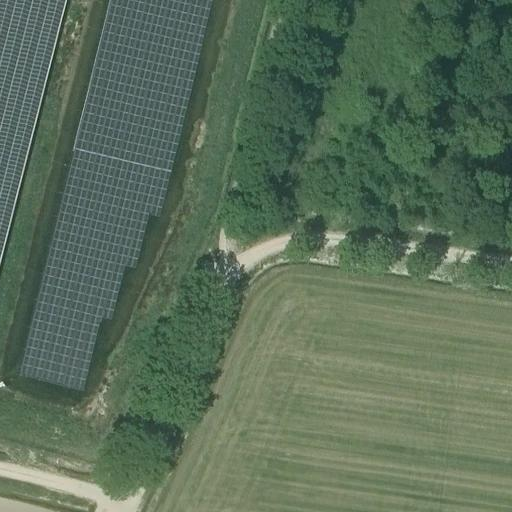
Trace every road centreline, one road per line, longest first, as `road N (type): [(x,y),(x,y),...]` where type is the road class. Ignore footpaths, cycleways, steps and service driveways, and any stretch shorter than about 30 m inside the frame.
road 1 (track): [(511,264),(295,238),(252,255),(227,282)]
road 2 (unclassified): [(227,282),(127,509),(103,499)]
